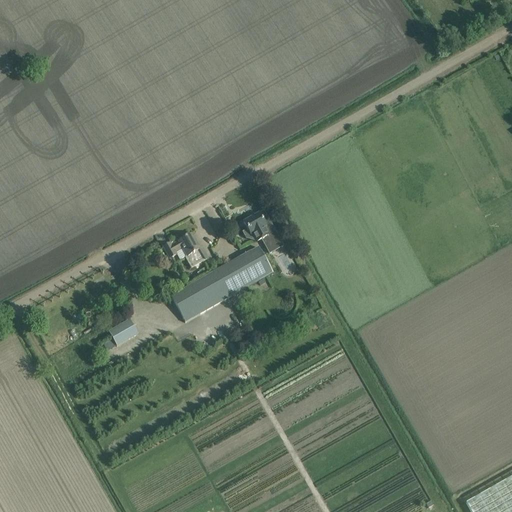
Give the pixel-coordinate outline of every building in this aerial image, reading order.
[(259,215),(244,223),(247,230),(249,232),(251,236),(253,235),(257,243),(262,240),(265,247),(270,254),(283,247),(279,239),(275,232),(274,232),(263,213),(259,215)] [(207,260),(200,248),(199,249),(191,236),(171,247),(170,244),(163,248),(169,260),(176,256),(175,254),(183,250),(187,257),(185,258),(191,269),(207,260)] [(272,274),(258,249),(229,265),(189,288),(171,298),(185,324),(272,274)] [(130,321),(108,333),(116,347),(138,335),(130,321)] [(129,346),(131,352),(143,346),(141,341),(129,346)] [(511,511),(511,477),(466,504),(470,511),(511,511)]
